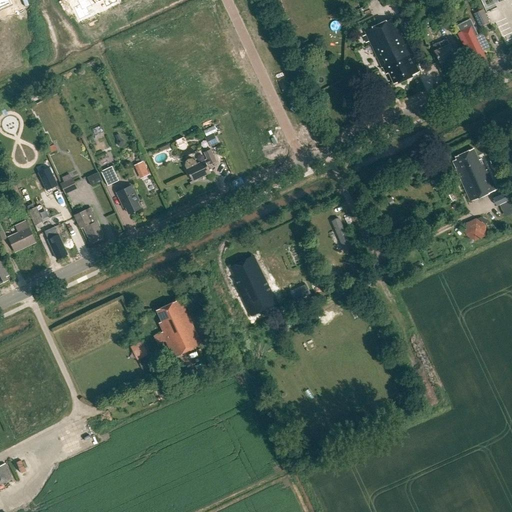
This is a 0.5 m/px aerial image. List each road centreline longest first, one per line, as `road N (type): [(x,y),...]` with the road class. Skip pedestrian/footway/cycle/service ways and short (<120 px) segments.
road 1 (tertiary): [(0,304),(303,161)]
road 2 (tertiary): [(303,161),(511,64)]
road 3 (residential): [(226,0),(303,161)]
